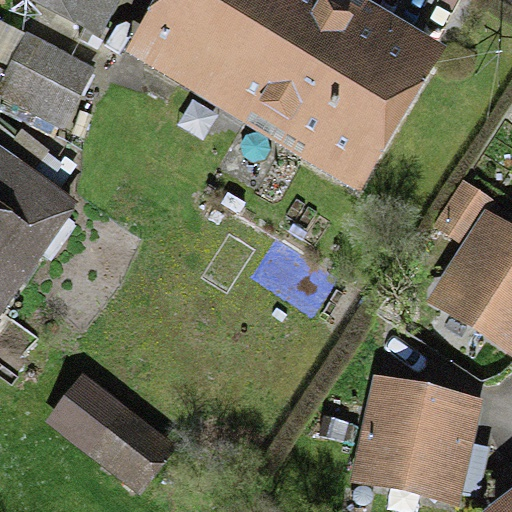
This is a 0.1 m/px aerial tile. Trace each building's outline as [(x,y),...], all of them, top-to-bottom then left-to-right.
[(124,0),(24,0),(107,37),(124,0)] [(443,55),(349,0),(154,0),(120,59),(357,199),(443,55)] [(92,74),(20,42),(0,87),(0,109),(63,137),(92,74)] [(0,305),(64,219),(0,171),(0,305)] [(511,249),(482,231),(435,305),(511,352),(511,249)] [(469,412),(378,393),(359,481),(450,500),(469,412)] [(178,451),(121,414),(88,465),(145,502),(178,451)]
